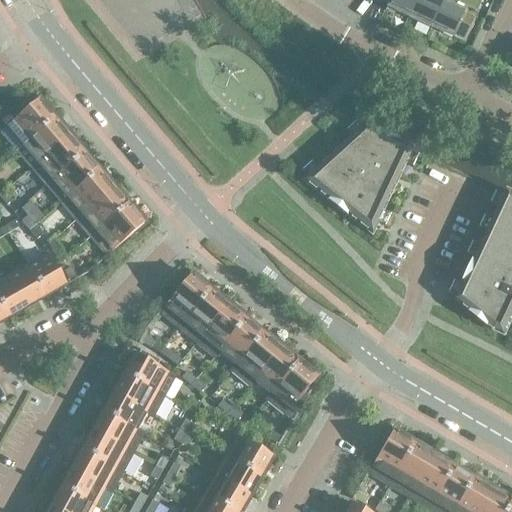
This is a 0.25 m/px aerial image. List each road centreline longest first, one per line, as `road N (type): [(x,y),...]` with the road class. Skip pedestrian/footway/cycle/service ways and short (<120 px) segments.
road 1 (residential): [(50,37),(200,215)]
road 2 (residential): [(200,215),(376,359)]
road 3 (residential): [(5,511),(107,313)]
road 4 (residential): [(292,0),(353,42),(470,99)]
road 5 (residential): [(289,511),(376,359)]
road 6 (residential): [(376,359),(511,443)]
road 7 (residential): [(107,313),(200,215)]
road 8 (residential): [(107,313),(0,369)]
